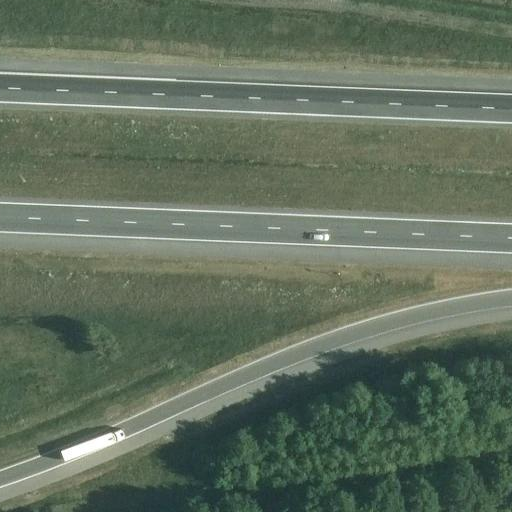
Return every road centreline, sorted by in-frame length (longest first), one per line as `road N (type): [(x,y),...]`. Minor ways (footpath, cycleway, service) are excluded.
road 1 (motorway): [(0,479),(341,337),(511,299)]
road 2 (motorway): [(0,218),(511,239)]
road 3 (motorway): [(511,108),(0,87)]
